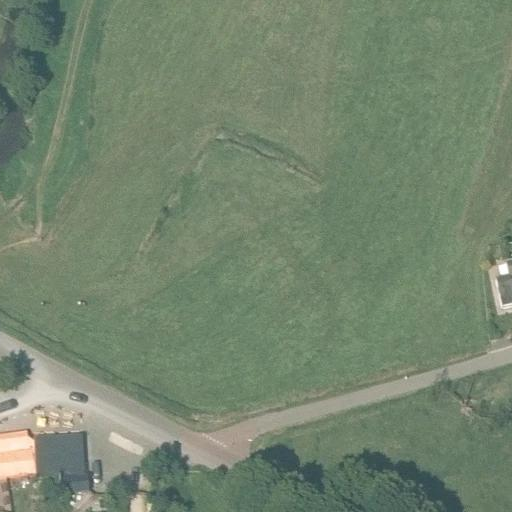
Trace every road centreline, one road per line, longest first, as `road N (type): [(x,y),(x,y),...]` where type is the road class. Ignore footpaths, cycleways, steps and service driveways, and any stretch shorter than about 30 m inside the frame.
road 1 (unclassified): [(197,448),(258,423),(511,352)]
road 2 (tertiary): [(197,448),(0,345)]
road 3 (tertiary): [(325,511),(197,448)]
